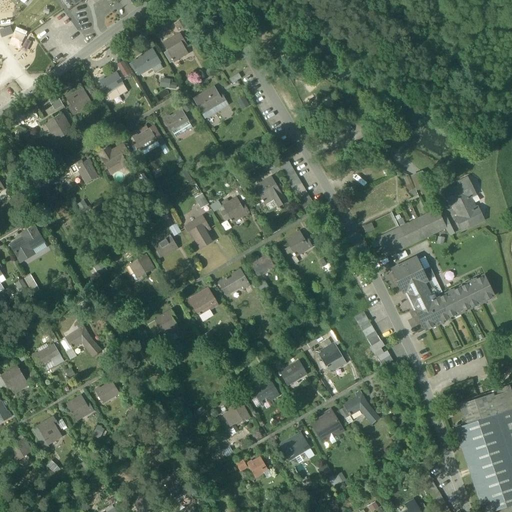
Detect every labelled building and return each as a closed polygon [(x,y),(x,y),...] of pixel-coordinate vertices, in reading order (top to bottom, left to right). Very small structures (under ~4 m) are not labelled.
[(141,19),(132,25),(142,39),(150,34),(141,19)] [(183,19),(174,24),(178,31),(187,26),(183,19)] [(10,27),(0,30),(0,34),(1,39),(13,34),(10,27)] [(167,51),(173,62),(187,54),(181,43),(184,42),(180,34),(163,44),(167,51)] [(138,75),(151,68),(159,63),(160,63),(152,50),(143,56),(142,55),(138,57),(139,60),(137,61),(136,60),(131,63),(138,75)] [(173,62),(167,51),(163,53),(170,64),(173,62)] [(131,75),(123,61),(117,65),(124,78),(131,75)] [(162,68),(159,63),(151,68),(154,73),(162,68)] [(99,82),(103,88),(107,94),(110,100),(127,90),(117,73),(105,81),(104,79),(99,82)] [(229,79),(232,84),(241,78),(238,73),(229,79)] [(171,79),(160,78),(159,88),(176,89),(177,83),(170,83),(171,79)] [(66,98),(68,101),(72,98),(73,99),(85,92),(83,88),(66,98)] [(193,100),(204,119),(220,110),(218,107),(226,102),(222,94),(219,96),(214,88),(193,100)] [(68,101),(71,107),(75,113),(91,103),(85,92),(73,99),(72,98),(68,101)] [(64,106),(57,95),(48,101),(54,111),(64,106)] [(244,97),(237,101),(242,111),(250,107),(244,97)] [(188,100),(179,105),(185,114),(193,109),(188,100)] [(192,128),(188,122),(182,111),(170,118),(169,117),(165,120),(175,138),(192,128)] [(46,124),(56,141),(60,139),(67,135),(65,132),(70,129),(62,115),(46,124)] [(150,130),(157,141),(160,146),(160,147),(165,144),(154,125),(149,128),(150,130)] [(133,139),(140,151),(157,141),(150,130),(139,137),(138,136),(133,139)] [(157,141),(140,151),(143,156),(160,146),(157,141)] [(165,144),(160,147),(165,155),(170,152),(165,144)] [(99,155),(108,169),(120,162),(123,168),(133,162),(123,146),(111,153),(109,149),(99,155)] [(277,165),(280,170),(290,164),(287,159),(277,165)] [(89,161),(83,164),(76,168),(79,172),(86,184),(97,177),(90,166),(91,165),(89,161)] [(280,170),(277,165),(275,161),(267,166),(272,175),(280,170)] [(120,162),(108,169),(111,175),(123,168),(120,162)] [(280,170),(283,175),(293,169),(290,164),(280,170)] [(72,175),(79,172),(76,168),(74,165),(68,168),(72,175)] [(283,175),(286,180),(296,174),(293,169),(283,175)] [(186,170),(182,173),(188,183),(192,181),(186,170)] [(422,172),(411,176),(416,191),(436,183),(422,172)] [(143,174),(138,177),(142,185),(148,181),(143,174)] [(286,180),(289,185),(299,179),(296,174),(286,180)] [(266,205),(274,200),(279,197),(273,188),(276,187),(275,185),(271,178),(254,188),(262,201),(261,202),(262,203),(263,202),(265,206),(266,205)] [(289,185),(292,190),(302,184),(299,179),(289,185)] [(457,219),(462,229),(481,220),(476,209),(474,210),(467,197),(473,194),(465,180),(457,184),(457,186),(444,193),(450,205),(453,204),(460,217),(457,219)] [(278,184),(275,185),(276,187),(273,188),(279,197),(274,200),(278,206),(278,207),(286,203),(278,190),(280,186),(278,184)] [(292,190),(295,194),(305,189),(302,184),(292,190)] [(308,194),(305,189),(295,194),(298,199),(301,204),(310,199),(308,194)] [(208,205),(202,194),(195,198),(201,209),(208,205)] [(223,207),(225,211),(230,218),(233,223),(249,213),(244,206),(242,207),(237,199),(223,207)] [(301,204),(304,209),(313,203),(310,199),(301,204)] [(274,200),(266,205),(269,211),(278,206),(274,200)] [(218,201),(209,206),(214,213),(222,207),(218,201)] [(79,207),(83,214),(90,210),(89,207),(87,208),(84,204),(79,207)] [(225,221),(230,218),(225,211),(220,214),(225,221)] [(382,248),(386,255),(404,246),(444,227),(440,219),(437,212),(397,231),(378,240),(382,248)] [(192,238),(194,237),(204,231),(204,232),(205,232),(209,230),(202,217),(185,227),(192,238)] [(181,232),(176,224),(169,228),(174,237),(181,232)] [(10,245),(20,261),(32,253),(31,251),(44,243),(34,228),(21,235),(23,238),(17,241),(10,245)] [(211,242),(205,232),(204,232),(204,231),(194,237),(200,249),(211,242)] [(293,252),(295,256),(312,246),(308,240),(305,242),(300,232),(286,241),(290,247),(293,252)] [(153,246),(160,257),(172,250),(173,251),(177,249),(170,236),(153,246)] [(47,248),(44,243),(31,251),(32,253),(34,256),(47,248)] [(293,252),(290,247),(284,250),(287,255),(293,252)] [(21,263),(34,256),(32,253),(20,261),(21,263)] [(129,264),(139,281),(146,277),(144,274),(153,269),(145,255),(129,264)] [(250,264),(257,276),(274,266),(267,255),(256,262),(255,261),(250,264)] [(100,259),(91,264),(98,276),(107,270),(100,259)] [(430,267),(421,272),(415,259),(393,270),(404,292),(408,291),(426,329),(492,297),(483,277),(439,298),(437,299),(434,292),(433,292),(428,280),(430,279),(435,277),(430,267)] [(322,268),(326,276),(333,271),(329,264),(322,268)] [(218,283),(226,295),(241,286),(244,289),(249,286),(240,270),(234,273),(235,275),(227,279),(226,278),(225,279),(226,280),(224,281),(223,280),(218,283)] [(22,280),(28,290),(31,295),(40,290),(30,275),(22,280)] [(21,294),(22,293),(18,287),(23,284),(27,290),(28,290),(22,280),(14,284),(21,294)] [(18,287),(22,293),(27,290),(23,284),(18,287)] [(216,306),(212,299),(209,301),(204,291),(190,300),(199,316),(209,309),(216,306)] [(209,309),(199,316),(203,323),(213,317),(209,309)] [(161,332),(165,338),(175,332),(179,330),(173,319),(175,318),(171,311),(155,321),(161,332)] [(354,318),(357,323),(367,317),(364,312),(354,318)] [(357,323),(359,327),(369,322),(367,317),(357,323)] [(161,332),(155,321),(147,325),(153,337),(161,332)] [(359,327),(362,332),(372,326),(369,322),(359,327)] [(82,343),(94,357),(101,351),(89,338),(81,325),(78,327),(80,330),(65,339),(71,349),(82,343)] [(362,332),(365,337),(375,331),(372,326),(362,332)] [(328,333),(330,336),(336,346),(341,343),(333,330),(328,333)] [(365,337),(368,342),(378,336),(375,331),(365,337)] [(175,332),(165,338),(168,344),(178,338),(175,332)] [(209,332),(201,337),(207,347),(215,343),(209,332)] [(316,340),(318,344),(319,343),(328,338),(330,336),(328,333),(316,340)] [(381,341),(378,336),(368,342),(371,347),(381,341)] [(328,338),(319,343),(322,349),(331,344),(328,338)] [(59,342),(65,352),(71,349),(65,339),(59,342)] [(318,344),(316,340),(301,349),(303,352),(318,344)] [(370,348),(373,353),(374,353),(381,349),(384,346),(381,341),(371,347),(370,348)] [(39,353),(49,348),(46,343),(36,349),(39,353)] [(54,345),(49,348),(55,359),(60,356),(54,345)] [(346,363),(342,357),(336,346),(324,353),(323,352),(318,355),(322,362),(326,367),(327,367),(329,370),(333,371),(346,363)] [(39,369),(43,367),(52,361),(55,359),(49,348),(39,353),(37,355),(36,354),(31,356),(39,369)] [(71,349),(65,352),(70,360),(76,357),(71,349)] [(373,353),(375,358),(376,357),(383,353),(381,349),(374,353),(373,353)] [(376,357),(379,362),(390,356),(387,351),(383,353),(376,357)] [(52,361),(54,366),(63,361),(60,356),(55,359),(52,361)] [(390,356),(379,362),(382,367),(393,361),(390,356)] [(54,366),(52,361),(43,367),(45,371),(54,366)] [(280,374),(287,385),(303,375),(296,363),(291,366),(292,367),(280,374)] [(8,384),(14,393),(28,385),(17,367),(1,377),(6,385),(8,384)] [(257,397),(262,405),(279,395),(275,389),(272,390),(267,381),(253,389),(257,397)] [(95,391),(102,403),(119,394),(112,382),(100,389),(100,388),(95,391)] [(479,401),(509,391),(507,387),(459,404),(466,425),(470,424),(464,406),(479,401)] [(479,401),(485,419),(496,415),(511,409),(511,400),(509,391),(479,401)] [(360,410),(373,424),(379,419),(368,406),(360,393),(356,395),(358,398),(344,406),(350,416),(360,410)] [(182,396),(173,401),(175,406),(185,402),(182,396)] [(67,405),(76,421),(84,416),(93,411),(89,404),(87,406),(81,397),(67,405)] [(256,409),(262,405),(257,397),(251,401),(256,409)] [(0,401),(0,423),(11,417),(8,412),(6,412),(0,401)] [(464,406),(470,424),(485,419),(479,401),(464,406)] [(222,413),(231,427),(241,420),(243,423),(250,419),(240,402),(222,413)] [(203,407),(196,411),(198,415),(205,411),(203,407)] [(485,511),(492,511),(495,511),(511,505),(511,409),(496,415),(485,419),(470,424),(466,425),(458,428),(485,511)] [(311,424),(323,443),(329,440),(329,439),(328,438),(335,433),(336,435),(337,435),(343,431),(330,410),(325,413),(326,415),(311,424)] [(93,411),(84,416),(89,425),(98,420),(93,411)] [(205,414),(199,418),(205,425),(210,421),(205,414)] [(37,427),(48,445),(62,437),(59,432),(55,426),(58,424),(57,422),(54,417),(37,427)] [(55,426),(59,432),(66,427),(62,419),(57,422),(58,424),(55,426)] [(104,430),(97,426),(93,433),(95,434),(94,437),(99,440),(104,430)] [(235,426),(228,430),(231,436),(239,431),(235,426)] [(340,440),(337,435),(336,435),(335,433),(328,438),(329,439),(329,440),(331,445),(340,440)] [(293,455),(295,459),(304,453),(310,450),(301,434),(295,437),(293,438),(292,438),(280,445),(282,449),(282,448),(288,458),(293,455)] [(6,445),(16,462),(32,453),(23,439),(14,444),(13,441),(6,445)] [(304,453),(307,458),(308,460),(314,456),(310,450),(304,453)] [(307,458),(304,453),(295,459),(298,463),(307,458)] [(292,466),(298,463),(295,459),(293,455),(288,458),(292,466)] [(247,463),(255,478),(263,473),(262,470),(266,467),(260,458),(252,463),(251,461),(247,463)] [(242,459),(235,464),(240,472),(247,468),(242,459)] [(316,467),(321,476),(326,473),(330,471),(325,462),(316,467)] [(267,471),(263,473),(267,479),(272,476),(268,470),(267,471)] [(330,471),(326,473),(334,488),(339,485),(334,477),(330,471)] [(163,481),(173,499),(187,491),(181,482),(184,480),(179,472),(163,481)] [(334,477),(339,485),(346,481),(341,473),(334,477)] [(418,478),(420,482),(429,477),(427,473),(418,478)] [(432,482),(429,477),(420,482),(423,487),(432,482)] [(435,487),(432,482),(423,487),(426,492),(435,487)] [(438,492),(435,487),(426,492),(429,497),(438,492)] [(131,500),(138,511),(145,511),(156,506),(154,502),(151,503),(145,492),(131,500)] [(441,497),(438,492),(429,497),(432,502),(441,497)] [(444,501),(441,497),(432,502),(435,507),(444,501)] [(405,506),(408,511),(413,508),(415,511),(419,511),(420,511),(414,500),(405,506)] [(446,506),(444,501),(435,507),(438,511),(446,506)] [(375,502),(367,507),(370,511),(378,508),(375,502)]
